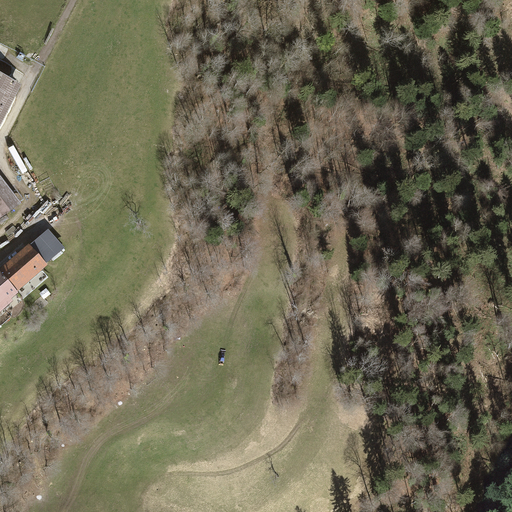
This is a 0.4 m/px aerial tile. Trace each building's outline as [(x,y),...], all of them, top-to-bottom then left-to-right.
[(0,131),(22,87),(0,76),(0,131)] [(19,141),(10,145),(22,170),(31,165),(19,141)] [(0,221),(21,205),(0,177),(0,221)] [(49,232),(31,248),(46,266),(65,250),(49,232)] [(48,267),(46,266),(31,248),(30,246),(0,271),(0,313),(21,296),(18,293),(48,267)]
